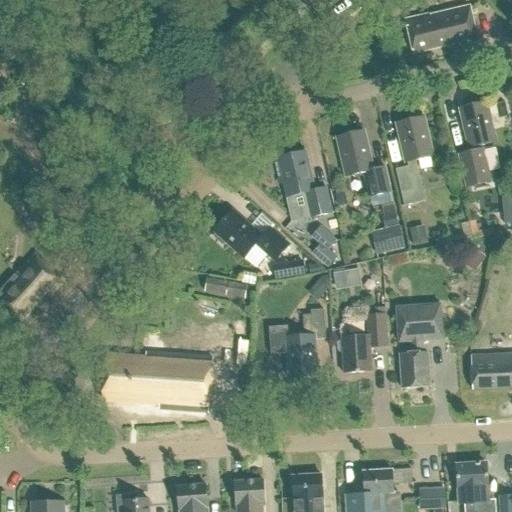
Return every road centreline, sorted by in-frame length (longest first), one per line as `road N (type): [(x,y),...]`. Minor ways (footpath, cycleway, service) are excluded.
road 1 (unclassified): [(0,398),(43,451),(70,457),(511,433)]
road 2 (tertiary): [(0,398),(183,189)]
road 3 (residential): [(279,77),(321,100),(511,56)]
road 4 (residential): [(183,189),(125,0)]
road 5 (tertiary): [(183,189),(279,77)]
